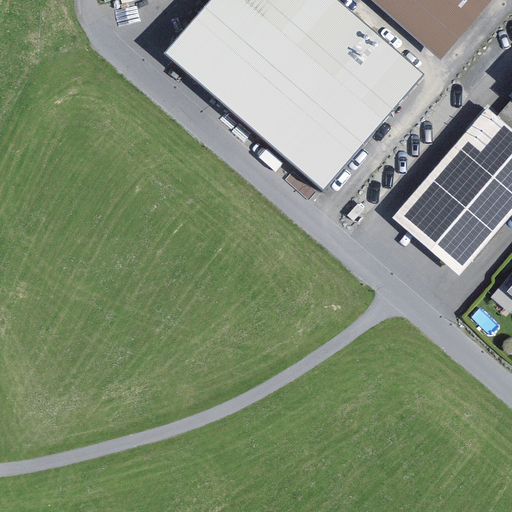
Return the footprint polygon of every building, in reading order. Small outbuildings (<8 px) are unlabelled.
[(214,0),(166,56),(328,193),(427,76),(337,0),(214,0)] [(371,0),(444,62),(497,0),(371,0)] [(511,97),(495,116),(511,130),(511,97)] [(460,277),(511,217),(511,130),(495,116),(489,111),(394,220),(460,277)] [(511,274),(492,298),(510,313),(511,310),(511,274)]
